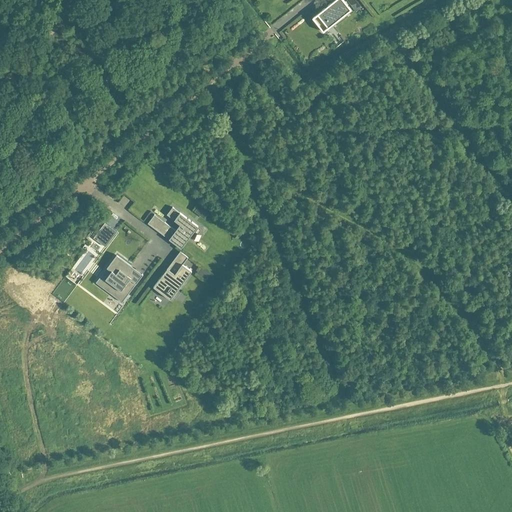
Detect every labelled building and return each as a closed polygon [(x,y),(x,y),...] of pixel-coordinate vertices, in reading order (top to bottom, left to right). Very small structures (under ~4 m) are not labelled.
[(323,32),(351,10),(343,0),(334,0),(312,18),(323,32)] [(356,12),(362,8),(357,1),(351,6),(356,12)] [(200,204),(195,211),(204,218),(209,211),(211,209),(201,202),(200,204)] [(191,232),(196,225),(198,226),(180,212),(174,220),(180,224),(176,230),(165,222),(158,230),(174,242),(173,242),(181,248),(192,233),(191,232)] [(105,220),(100,226),(101,227),(110,234),(115,227),(106,220),(105,220)] [(137,282),(125,273),(131,265),(117,255),(107,268),(111,271),(103,282),(113,289),(115,287),(125,294),(131,286),(133,288),(137,282)] [(178,289),(192,271),(182,264),(180,267),(174,263),(168,271),(166,270),(153,287),(154,287),(155,286),(165,294),(168,291),(173,285),(178,289)] [(201,266),(197,272),(206,279),(210,273),(201,266)]
